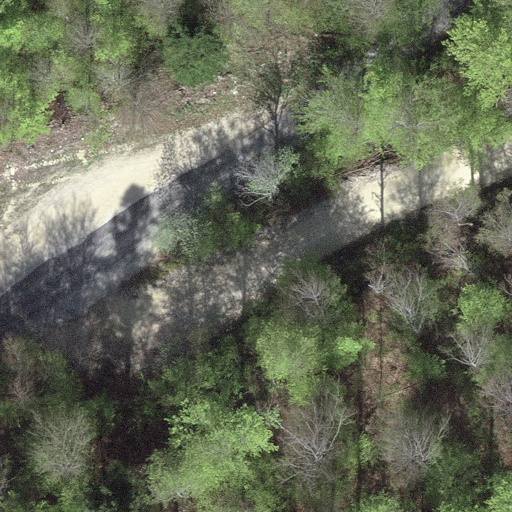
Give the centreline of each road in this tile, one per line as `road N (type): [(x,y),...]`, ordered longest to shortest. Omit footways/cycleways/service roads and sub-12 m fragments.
road 1 (unclassified): [(0,321),(394,51),(454,0)]
road 2 (track): [(511,151),(359,214),(160,318),(110,313),(71,272)]
